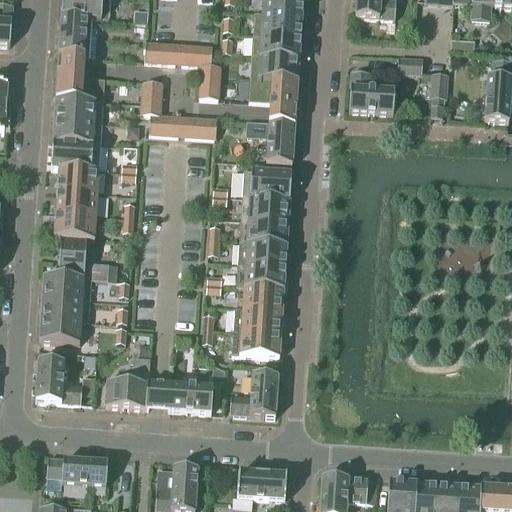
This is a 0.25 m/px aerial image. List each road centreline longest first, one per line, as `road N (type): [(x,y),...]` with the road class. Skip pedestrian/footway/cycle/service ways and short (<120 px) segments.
road 1 (residential): [(328,0),(296,453)]
road 2 (residential): [(39,70),(17,436)]
road 3 (residential): [(17,436),(296,453)]
road 4 (residential): [(309,463),(511,476)]
